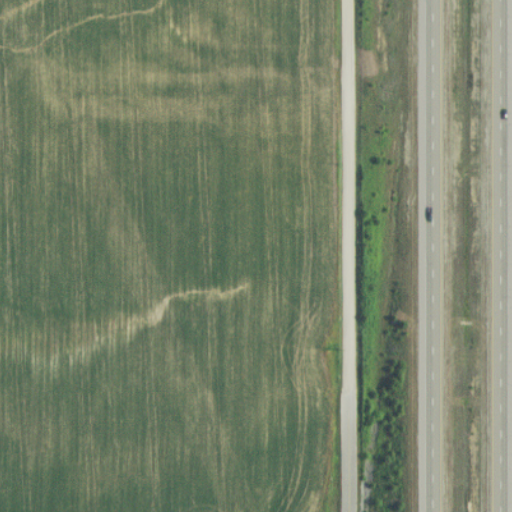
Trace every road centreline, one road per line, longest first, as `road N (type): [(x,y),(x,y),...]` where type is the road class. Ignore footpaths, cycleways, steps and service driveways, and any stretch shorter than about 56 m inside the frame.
road 1 (trunk): [(495,511),(493,0)]
road 2 (residential): [(343,511),(342,0)]
road 3 (trunk): [(427,0),(426,511)]
